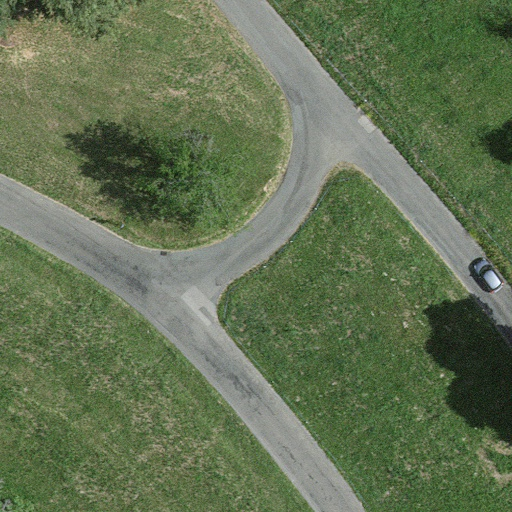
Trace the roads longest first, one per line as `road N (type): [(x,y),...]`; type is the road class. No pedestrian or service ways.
road 1 (unclassified): [(342,511),(286,437),(157,299)]
road 2 (unclassified): [(511,312),(330,108)]
road 3 (unclassified): [(330,108),(285,214),(223,264),(157,299)]
road 4 (unclassified): [(157,299),(99,254),(0,200)]
road 5 (unclassified): [(330,108),(234,0)]
